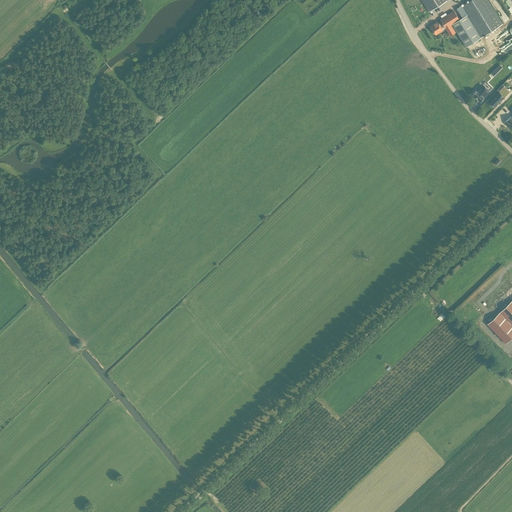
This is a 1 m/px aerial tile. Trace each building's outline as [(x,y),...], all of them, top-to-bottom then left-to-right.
[(421,0),(429,11),(446,0),(421,0)] [(487,0),(470,0),(462,5),(458,8),(463,17),(464,17),(465,17),(467,19),(467,18),(480,38),(482,36),(502,23),(487,0)] [(437,21),(430,25),(436,34),(452,24),(459,19),(454,10),(440,19),(441,22),(438,24),(437,21)] [(452,24),(466,46),(480,38),(467,18),(467,19),(465,17),(464,17),(463,17),(459,19),(452,24)] [(507,32),(491,40),(493,43),(508,35),(507,32)] [(475,51),(479,57),(486,52),(482,46),(475,51)] [(486,90),(487,90),(484,86),(483,87),(481,85),(476,90),(472,93),(480,101),(484,97),(483,97),(488,92),(486,90)] [(504,86),(488,101),(489,102),(490,101),(495,106),(494,107),(499,103),(500,102),(500,101),(510,92),(509,91),(509,92),(504,86)] [(511,299),(487,324),(506,343),(511,336),(511,299)]
